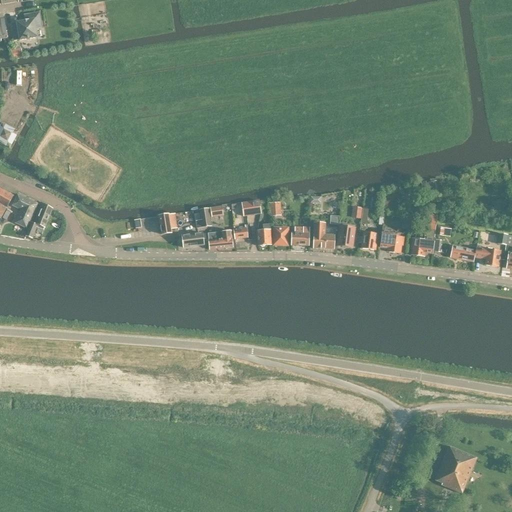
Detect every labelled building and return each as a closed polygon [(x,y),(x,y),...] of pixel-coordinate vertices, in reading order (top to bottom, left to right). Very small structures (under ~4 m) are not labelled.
[(16,23),(11,24),(13,41),(19,40),(37,37),(35,29),(41,28),(39,13),(24,16),(25,21),(16,23)] [(0,127),(0,144),(9,149),(18,133),(2,125),(0,127)] [(0,188),(0,218),(13,196),(0,188)] [(37,204),(17,194),(11,206),(21,210),(14,223),(26,228),(37,204)] [(251,202),(251,206),(252,209),(252,216),(261,214),(259,200),(251,202)] [(251,206),(251,202),(241,203),(243,217),(252,216),(252,209),(251,206)] [(280,215),(280,202),(270,203),(271,216),(280,215)] [(52,209),(41,203),(33,223),(31,222),(25,236),(32,239),(37,225),(44,228),(52,209)] [(210,208),(211,218),(223,216),(222,206),(210,208)] [(353,218),(361,219),(362,209),(354,208),(353,218)] [(197,228),(211,226),(208,209),(199,210),(200,221),(196,221),(197,228)] [(159,216),(162,234),(172,233),(171,229),(177,229),(175,214),(159,216)] [(424,240),(412,238),(410,247),(412,247),(411,255),(424,257),(424,253),(432,254),(433,252),(434,240),(434,238),(437,216),(427,215),(424,240)] [(334,250),(334,235),(325,235),(325,223),(314,223),(313,249),(334,250)] [(252,235),(251,227),(250,227),(250,224),(244,225),(245,228),(233,229),(234,239),(247,237),(248,240),(252,239),(252,235)] [(271,245),(269,224),(262,225),(263,230),(257,231),(258,246),(271,245)] [(352,247),(355,227),(340,225),(337,245),(352,247)] [(308,246),(309,227),(303,227),(303,233),(291,233),(291,246),(308,246)] [(287,246),(287,229),(274,228),(273,245),(287,246)] [(232,248),(231,231),(220,232),(207,234),(208,241),(209,250),(232,248)] [(380,248),(388,249),(387,252),(400,254),(401,246),(402,246),(404,237),(390,236),(390,232),(382,231),(380,248)] [(375,250),(377,234),(363,232),(362,238),(359,238),(359,243),(361,244),(361,249),(375,250)] [(203,242),(207,241),(208,241),(207,234),(205,234),(202,234),(202,233),(181,236),(183,248),(204,245),(203,242)] [(505,246),(507,236),(498,234),(498,239),(497,244),(505,246)] [(434,240),(433,252),(439,253),(441,241),(434,240)] [(473,261),(475,248),(469,247),(469,250),(452,246),(450,257),(473,261)] [(498,267),(500,251),(486,249),(481,249),(481,247),(477,246),(476,248),(475,258),(485,259),(485,265),(498,267)] [(476,458),(449,447),(435,479),(436,480),(436,481),(442,484),(442,485),(462,493),(476,458)]
